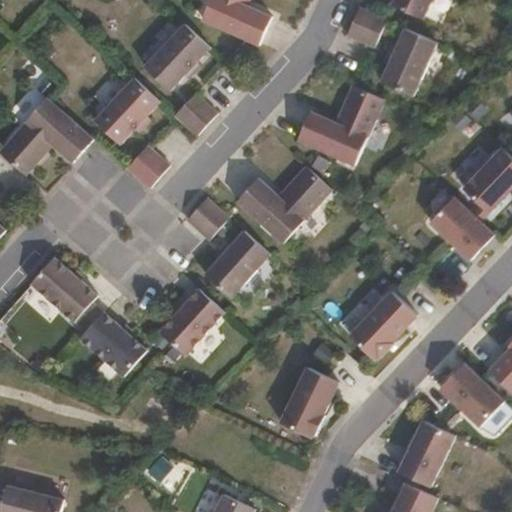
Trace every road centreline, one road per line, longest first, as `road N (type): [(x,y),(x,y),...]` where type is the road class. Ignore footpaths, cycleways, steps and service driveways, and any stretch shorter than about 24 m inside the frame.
road 1 (residential): [(0,285),(97,173),(154,222),(308,51),(337,0)]
road 2 (residential): [(511,265),(349,438),(314,511)]
